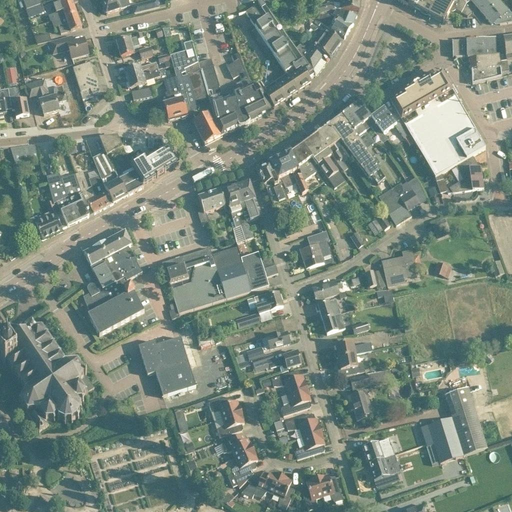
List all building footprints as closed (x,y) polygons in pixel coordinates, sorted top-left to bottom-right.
[(26,10),(42,5),(39,0),(23,0),(26,10)] [(65,19),(76,15),(71,0),(62,3),(53,6),(56,14),(63,12),(65,19)] [(121,10),(127,8),(129,8),(127,1),(128,1),(127,0),(110,0),(102,3),(106,16),(121,11),(121,10)] [(340,0),(340,5),(334,4),(333,5),(323,7),(324,14),(335,11),(340,11),(349,12),(359,12),(360,0),(340,0)] [(459,0),(396,0),(399,3),(403,6),(405,4),(408,6),(408,7),(413,10),(414,8),(421,11),(420,12),(421,13),(420,14),(421,14),(422,15),(424,17),(425,17),(426,17),(427,17),(428,16),(428,17),(429,16),(440,22),(443,23),(442,24),(443,24),(445,20),(450,9),(467,17),(473,14),(472,13),(465,6),(459,0)] [(459,0),(465,6),(470,1),(485,18),(491,26),(495,23),(497,26),(499,25),(500,26),(511,24),(511,15),(506,9),(498,0),(459,0)] [(132,7),(134,15),(159,9),(157,1),(132,7)] [(315,78),(261,3),(245,13),(286,76),(265,90),(261,85),(258,86),(274,110),(311,85),(309,81),(314,77),(315,78)] [(45,14),(42,5),(26,10),(26,11),(25,11),(25,12),(28,20),(45,14)] [(319,17),(314,25),(317,27),(318,28),(320,25),(322,26),(336,36),(344,40),(344,41),(353,27),(357,18),(341,13),(336,13),(333,16),(330,14),(325,17),(323,16),(321,18),(319,17)] [(82,30),(76,15),(65,19),(67,25),(58,28),(61,36),(61,37),(70,33),(70,34),(72,33),(82,30)] [(342,44),(342,43),(334,38),(327,33),(322,29),(319,34),(311,46),(304,42),(296,50),(307,64),(313,72),(324,56),(329,59),(330,60),(342,44)] [(170,30),(163,31),(165,39),(171,37),(170,32),(170,30)] [(37,46),(49,44),(51,43),(49,35),(34,38),(37,46)] [(51,43),(49,44),(53,56),(69,52),(72,61),(79,59),(88,57),(84,41),(73,44),(71,38),(51,43)] [(511,57),(511,55),(511,54),(511,38),(503,40),(506,60),(511,59),(511,57)] [(121,59),(130,56),(134,55),(132,49),(139,47),(137,41),(136,39),(117,44),(121,59)] [(487,69),(487,64),(486,50),(486,41),(475,42),(476,70),(476,85),(490,81),(487,69)] [(501,77),(499,63),(499,57),(496,57),(495,41),(486,41),(486,50),(487,64),(487,69),(490,81),(501,78),(501,77)] [(185,52),(170,57),(173,68),(176,79),(177,79),(187,117),(193,115),(192,114),(198,112),(196,108),(197,107),(190,82),(185,74),(184,71),(186,70),(198,65),(192,42),(183,45),(185,52)] [(464,42),(452,43),(453,58),(455,58),(461,58),(465,58),(464,42)] [(476,85),(476,70),(475,42),(466,42),(466,59),(470,59),(470,71),(472,71),(472,86),(476,85)] [(141,61),(153,58),(151,49),(139,52),(141,61)] [(239,54),(231,58),(234,63),(234,64),(241,61),(239,54)] [(166,70),(173,68),(170,57),(170,55),(158,58),(160,65),(164,64),(166,70)] [(208,70),(213,68),(211,60),(198,65),(200,74),(201,73),(201,72),(208,70)] [(227,68),(230,74),(243,68),(241,61),(234,64),(227,68)] [(501,77),(509,76),(507,62),(499,63),(501,77)] [(73,70),(79,89),(80,93),(82,102),(93,98),(92,95),(98,93),(99,92),(99,91),(90,64),(81,67),(73,70)] [(125,72),(127,81),(158,72),(158,71),(156,64),(141,69),(140,67),(125,72)] [(202,79),(200,74),(198,65),(186,70),(187,73),(185,74),(190,82),(197,107),(196,108),(198,112),(192,114),(193,115),(196,122),(193,124),(205,146),(221,138),(218,132),(214,124),(213,120),(210,104),(208,99),(206,92),(204,86),(202,79)] [(233,80),(239,77),(246,74),(244,70),(243,68),(230,74),(233,80)] [(162,70),(158,71),(158,72),(127,81),(130,90),(140,88),(145,86),(145,83),(160,79),(160,78),(164,77),(162,70)] [(202,79),(210,77),(208,70),(201,72),(201,73),(200,74),(202,79)] [(246,74),(239,77),(242,83),(248,80),(247,77),(246,74)] [(215,75),(210,77),(202,79),(204,86),(218,82),(215,75)] [(395,110),(401,122),(452,92),(449,86),(448,87),(441,75),(431,81),(430,78),(400,96),(401,98),(391,104),(395,110)] [(15,77),(7,79),(8,86),(16,85),(15,77)] [(188,118),(187,117),(177,79),(176,79),(164,82),(167,94),(165,95),(168,105),(163,106),(168,124),(180,120),(182,121),(185,120),(186,119),(188,118)] [(32,86),(26,88),(29,100),(38,97),(40,103),(41,108),(44,117),(59,113),(57,105),(66,102),(65,99),(65,97),(66,97),(65,95),(64,95),(62,88),(54,91),(54,99),(46,101),(45,95),(48,94),(44,82),(43,80),(42,81),(42,83),(32,86)] [(215,97),(208,99),(210,104),(213,120),(214,124),(218,132),(221,138),(226,136),(235,132),(234,131),(238,129),(239,130),(243,130),(244,129),(245,129),(247,128),(248,127),(250,125),(250,124),(257,120),(257,121),(266,117),(266,116),(270,114),(269,112),(263,97),(260,92),(255,95),(248,80),(242,83),(236,86),(236,88),(233,89),(234,96),(229,100),(228,96),(221,97),(221,96),(215,97)] [(220,88),(218,82),(204,86),(206,92),(213,90),(219,89),(220,88)] [(16,89),(8,91),(11,104),(11,105),(12,112),(15,112),(16,120),(29,117),(27,107),(26,102),(26,101),(19,102),(16,89)] [(151,89),(132,94),(134,103),(153,98),(151,89)] [(215,97),(221,96),(219,89),(213,90),(206,92),(208,99),(215,97)] [(5,107),(11,105),(11,104),(8,91),(0,92),(0,119),(4,118),(3,117),(6,116),(5,107)] [(469,121),(452,92),(401,122),(409,136),(418,151),(469,121)] [(375,136),(381,132),(371,119),(360,104),(349,112),(361,127),(365,133),(370,129),(375,136)] [(384,110),(371,119),(381,132),(388,143),(400,134),(404,140),(409,136),(401,122),(395,110),(388,115),(384,110)] [(349,112),(342,117),(365,152),(374,145),(365,133),(361,127),(349,112)] [(342,117),(327,128),(338,144),(340,143),(368,180),(371,178),(377,187),(386,181),(379,172),(378,170),(365,152),(342,117)] [(469,121),(418,151),(435,180),(442,176),(455,168),(473,158),(485,151),(475,133),(476,133),(469,121)] [(321,132),(317,136),(332,157),(340,169),(343,173),(347,170),(344,166),(345,166),(341,161),(343,160),(333,148),(338,144),(327,128),(326,129),(324,128),(321,130),(321,132)] [(327,160),(332,157),(317,136),(299,149),(308,162),(312,159),(313,160),(313,159),(334,189),(344,182),(327,160)] [(105,153),(93,160),(99,177),(104,188),(113,206),(128,198),(119,182),(117,178),(113,169),(109,161),(107,157),(123,149),(117,137),(99,140),(102,147),(105,153)] [(37,147),(25,148),(30,163),(35,162),(39,161),(37,147)] [(25,148),(10,150),(16,167),(30,163),(25,148)] [(145,158),(130,166),(143,187),(143,186),(144,187),(144,186),(156,178),(157,179),(158,179),(157,178),(164,174),(165,174),(165,173),(178,165),(179,165),(178,164),(169,149),(168,148),(168,149),(155,157),(154,157),(147,162),(145,158)] [(317,173),(308,162),(299,149),(298,149),(296,149),(293,151),(293,153),(291,155),(303,183),(317,173)] [(308,193),(303,183),(291,155),(270,165),(274,174),(278,181),(281,180),(285,190),(296,185),(301,196),(308,193)] [(455,168),(463,181),(463,182),(482,180),(480,169),(479,169),(473,158),(455,168)] [(118,167),(113,169),(117,178),(122,175),(118,167)] [(273,209),(282,206),(288,203),(281,185),(279,186),(269,167),(257,173),(265,190),(273,209)] [(83,173),(75,176),(91,217),(113,206),(104,188),(99,177),(89,181),(91,188),(88,189),(86,183),(83,173)] [(135,174),(119,182),(128,198),(144,190),(143,187),(142,187),(135,174)] [(390,184),(395,181),(391,174),(386,177),(390,184)] [(59,175),(46,178),(46,179),(47,182),(51,195),(54,206),(54,207),(55,215),(56,216),(62,230),(67,228),(67,229),(89,218),(91,217),(75,176),(68,178),(61,180),(59,175)] [(415,180),(407,185),(412,192),(420,187),(415,180)] [(463,182),(463,181),(449,190),(447,191),(444,181),(436,183),(440,195),(447,193),(448,195),(483,191),(482,180),(463,182)] [(249,184),(236,188),(248,223),(261,219),(249,184)] [(401,186),(394,190),(400,200),(404,207),(408,213),(420,206),(415,197),(412,192),(407,185),(407,184),(401,187),(401,186)] [(436,187),(427,191),(430,198),(439,195),(436,187)] [(236,188),(223,192),(226,202),(230,212),(234,225),(232,226),(233,231),(237,245),(245,243),(252,240),(253,240),(252,234),(251,235),(250,234),(248,228),(247,226),(246,224),(248,223),(236,188)] [(220,191),(198,198),(203,213),(204,216),(206,215),(213,212),(221,210),(223,209),(225,213),(227,212),(226,208),(223,201),(221,193),(220,191)] [(36,218),(30,221),(33,227),(30,228),(35,238),(40,236),(43,242),(63,233),(62,230),(56,216),(55,215),(54,207),(54,206),(51,195),(47,196),(49,204),(47,205),(53,218),(39,224),(38,223),(36,218)] [(408,213),(404,207),(388,216),(391,220),(396,228),(411,219),(408,213)] [(377,222),(378,224),(384,232),(390,228),(385,219),(384,218),(377,222)] [(375,221),(367,227),(374,237),(382,232),(375,221)] [(435,234),(437,240),(449,236),(444,222),(432,226),(435,234)] [(300,234),(297,225),(282,230),(286,239),(300,234)] [(91,269),(101,289),(102,289),(111,304),(127,296),(128,298),(134,294),(128,283),(142,275),(141,273),(129,249),(132,247),(125,233),(104,244),(84,255),(91,268),(91,269)] [(310,249),(300,252),(304,265),(307,264),(309,270),(324,265),(322,259),(331,257),(326,243),(329,243),(326,234),(307,240),(310,249)] [(358,250),(364,246),(357,235),(350,239),(358,250)] [(217,247),(225,245),(223,237),(215,240),(217,247)] [(238,249),(212,257),(217,273),(226,301),(250,294),(241,260),(238,249)] [(179,316),(226,301),(217,273),(212,257),(210,253),(170,266),(172,271),(165,273),(177,311),(177,312),(178,316),(179,316)] [(393,272),(385,274),(387,289),(405,285),(404,280),(417,277),(414,264),(412,254),(404,256),(405,260),(391,263),(393,272)] [(245,259),(241,260),(250,294),(269,288),(266,280),(266,279),(263,271),(258,255),(245,259)] [(382,258),(372,263),(376,271),(385,266),(382,258)] [(495,279),(505,276),(500,262),(490,265),(495,279)] [(438,265),(434,275),(445,279),(449,269),(438,265)] [(266,280),(278,276),(275,267),(263,271),(266,279),(266,280)] [(373,274),(367,276),(366,276),(370,290),(376,288),(377,288),(378,291),(386,288),(383,275),(381,276),(380,272),(373,274)] [(316,303),(326,300),(339,296),(337,290),(342,289),(340,282),(335,284),(335,283),(312,290),(315,299),(314,299),(315,301),(316,301),(316,303)] [(99,338),(136,318),(144,314),(134,295),(134,294),(128,298),(127,296),(111,304),(102,289),(101,289),(96,292),(95,289),(89,292),(91,295),(87,297),(83,299),(90,315),(88,316),(99,338)] [(268,299),(267,296),(247,302),(250,311),(257,309),(259,315),(259,316),(283,309),(279,295),(268,299)] [(318,308),(315,309),(317,313),(319,313),(322,322),(340,316),(338,307),(336,301),(327,304),(318,307),(318,308)] [(179,316),(178,316),(177,312),(177,311),(169,313),(172,321),(179,319),(179,316)] [(259,315),(236,322),(239,331),(261,325),(272,321),(270,313),(259,316),(259,315)] [(345,331),(340,316),(322,322),(327,337),(345,331)] [(354,336),(369,332),(367,324),(352,329),(354,336)] [(79,367),(78,365),(79,363),(77,363),(76,365),(65,365),(60,357),(62,356),(61,355),(59,356),(53,348),(55,347),(54,345),(52,347),(47,338),(49,337),(48,336),(46,337),(42,332),(43,330),(42,329),(41,331),(34,332),(32,330),(27,333),(28,334),(10,347),(9,345),(0,351),(0,358),(5,367),(7,365),(13,373),(11,375),(12,376),(14,375),(19,383),(17,384),(18,386),(20,384),(26,392),(21,402),(19,403),(19,404),(21,404),(22,406),(20,407),(25,413),(26,412),(27,413),(26,415),(23,417),(26,422),(30,420),(39,434),(49,428),(46,424),(47,422),(53,421),(54,423),(55,422),(54,421),(56,416),(58,420),(57,422),(58,422),(59,421),(64,423),(63,425),(65,425),(65,423),(71,423),(71,425),(73,425),(72,423),(76,420),(78,421),(79,420),(77,418),(80,414),(82,414),(82,413),(80,412),(79,407),(81,406),(81,405),(79,406),(76,402),(81,402),(83,404),(84,403),(83,401),(85,396),(87,395),(87,394),(94,390),(86,377),(86,376),(86,374),(84,374),(83,373),(85,372),(80,366),(79,367)] [(270,351),(280,349),(290,346),(287,334),(277,337),(262,341),(265,353),(270,351)] [(181,340),(180,340),(157,347),(164,372),(155,375),(163,399),(196,389),(184,349),(181,340)] [(147,378),(155,375),(164,372),(157,347),(155,343),(139,349),(147,378)] [(336,360),(338,360),(355,356),(372,353),(371,345),(353,348),(352,344),(335,347),(337,354),(334,355),(336,360)] [(255,361),(264,358),(261,350),(247,354),(250,363),(255,361)] [(272,356),(264,358),(255,361),(250,363),(251,368),(263,364),(264,370),(270,368),(270,370),(279,367),(280,368),(282,375),(284,374),(288,373),(288,371),(301,367),(297,354),(274,362),(272,356)] [(488,366),(494,361),(489,355),(483,359),(488,366)] [(339,379),(349,377),(365,374),(363,364),(356,366),(355,356),(338,360),(339,367),(337,367),(339,379)] [(419,370),(411,372),(413,379),(420,378),(419,370)] [(286,388),(288,396),(307,390),(304,382),(302,377),(300,378),(298,372),(271,381),(274,389),(284,388),(286,388)] [(353,391),(370,386),(367,377),(350,382),(353,391)] [(269,381),(262,383),(264,389),(271,387),(269,381)] [(471,397),(483,393),(481,385),(468,389),(471,397)] [(451,420),(463,458),(486,451),(467,389),(444,396),(451,420)] [(284,408),(280,410),(283,419),(310,410),(308,404),(311,403),(309,398),(307,390),(288,396),(281,399),(284,408)] [(357,423),(367,420),(373,418),(365,394),(358,396),(348,399),(351,408),(353,408),(357,423)] [(231,399),(208,406),(211,414),(220,414),(222,420),(241,414),(239,407),(238,407),(237,403),(233,405),(231,399)] [(183,413),(175,415),(178,424),(185,422),(183,413)] [(224,427),(217,432),(219,440),(242,433),(240,427),(244,426),(243,421),(241,414),(222,420),(224,427)] [(300,431),(302,440),(321,434),(318,426),(316,421),(314,422),(312,416),(285,424),(288,432),(298,432),(300,431)] [(427,449),(434,447),(440,465),(463,458),(451,420),(421,429),(427,449)] [(281,422),(274,425),(276,433),(283,430),(281,422)] [(321,434),(302,440),(305,448),(303,449),(294,454),(297,462),(312,457),(315,457),(324,454),(322,448),(324,447),(323,442),(321,434)] [(232,454),(235,460),(253,452),(250,445),(248,441),(244,443),(241,437),(220,447),(223,455),(232,454)] [(363,449),(368,466),(384,461),(383,461),(394,457),(389,440),(363,449)] [(402,458),(410,480),(438,470),(435,460),(429,462),(425,451),(419,453),(415,441),(406,444),(410,456),(402,458)] [(191,442),(185,445),(188,452),(194,450),(191,442)] [(233,476),(228,478),(233,489),(238,487),(239,490),(254,476),(252,472),(256,470),(253,465),(258,463),(256,459),(253,452),(235,460),(238,466),(231,472),(233,476)] [(495,511),(497,511),(511,505),(511,456),(510,458),(508,454),(486,464),(485,461),(474,467),(495,511)] [(384,461),(368,466),(374,483),(376,490),(392,485),(389,478),(400,474),(397,464),(394,457),(383,461),(384,461)] [(194,462),(187,465),(190,472),(197,470),(194,462)] [(277,487),(281,478),(275,475),(274,475),(270,474),(269,478),(263,475),(258,486),(253,483),(241,495),(252,500),(253,497),(261,500),(267,493),(273,496),(277,487)] [(324,478),(317,480),(323,499),(329,497),(334,505),(343,502),(336,479),(329,481),(328,477),(324,478)] [(288,481),(281,478),(277,487),(273,496),(279,499),(278,508),(286,511),(296,490),(290,487),(292,483),(288,481)] [(316,501),(323,499),(317,480),(310,482),(310,483),(306,484),(307,488),(301,490),(307,511),(310,511),(316,510),(316,501)] [(205,484),(202,489),(210,495),(214,489),(205,484)] [(231,502),(225,498),(227,496),(215,488),(214,489),(210,495),(227,506),(231,502)]
